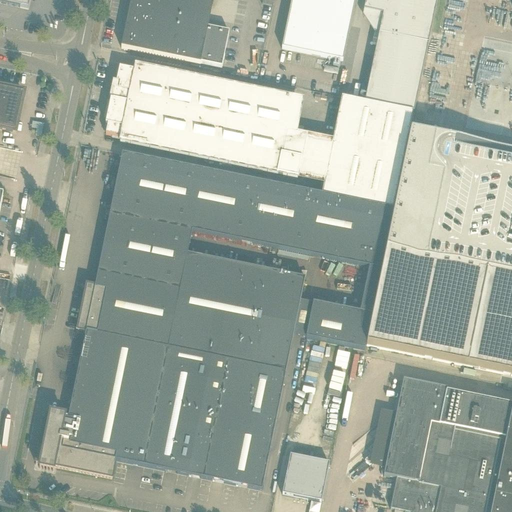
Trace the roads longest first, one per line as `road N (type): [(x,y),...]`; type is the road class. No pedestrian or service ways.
road 1 (unknown): [(210,511),(28,473),(89,194)]
road 2 (residential): [(0,436),(77,65)]
road 3 (unknown): [(262,511),(312,277),(196,243)]
road 4 (unknown): [(63,134),(301,183),(311,172),(318,89)]
road 5 (unknown): [(454,135),(420,314),(432,337),(472,348),(490,346),(511,321)]
road 6 (unknown): [(77,65),(161,59),(318,89)]
road 7 (unknown): [(282,0),(272,56),(317,73),(318,89)]
road 8 (unknown): [(318,89),(348,89),(363,0)]
